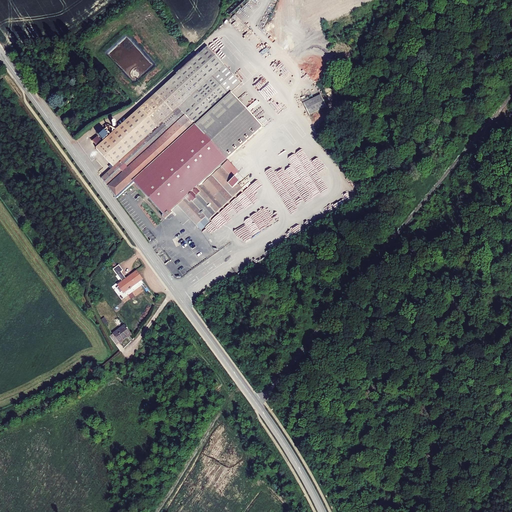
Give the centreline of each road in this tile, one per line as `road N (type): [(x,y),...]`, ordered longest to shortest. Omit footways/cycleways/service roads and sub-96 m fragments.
road 1 (track): [(257,404),(511,98)]
road 2 (tertiary): [(0,52),(175,292)]
road 3 (tertiary): [(322,511),(281,438),(175,292)]
road 4 (track): [(175,292),(125,352),(0,424)]
